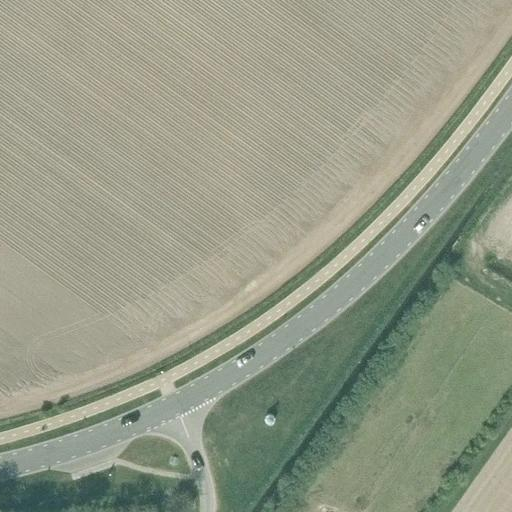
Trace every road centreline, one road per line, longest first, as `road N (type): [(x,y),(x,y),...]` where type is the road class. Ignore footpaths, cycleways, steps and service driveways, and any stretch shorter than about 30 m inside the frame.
road 1 (tertiary): [(174,404),(258,358),(355,283),(429,210),(511,105)]
road 2 (tertiary): [(0,468),(174,404)]
